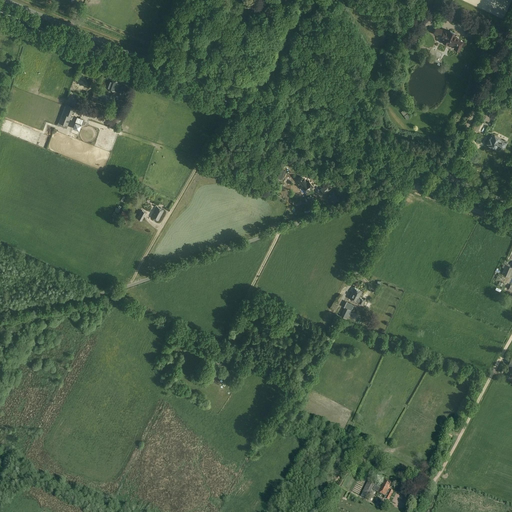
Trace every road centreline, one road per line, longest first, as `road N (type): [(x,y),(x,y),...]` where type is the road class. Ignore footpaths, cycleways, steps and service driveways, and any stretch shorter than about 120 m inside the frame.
road 1 (unclassified): [(444,177),(4,0)]
road 2 (primary): [(398,170),(0,11)]
road 3 (unclassified): [(396,178),(0,24)]
road 4 (unclassified): [(0,312),(110,292),(392,189),(396,178)]
road 5 (unknown): [(229,113),(126,286)]
road 6 (track): [(511,337),(427,485)]
road 7 (unclassified): [(444,177),(511,35)]
road 8 (unclassified): [(511,227),(396,178)]
road 9 (primary): [(511,216),(398,170)]
